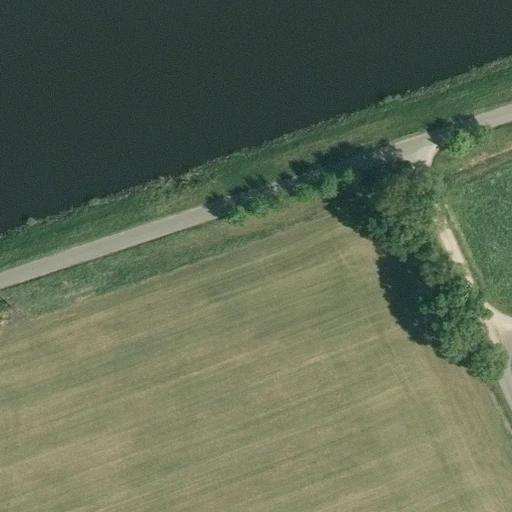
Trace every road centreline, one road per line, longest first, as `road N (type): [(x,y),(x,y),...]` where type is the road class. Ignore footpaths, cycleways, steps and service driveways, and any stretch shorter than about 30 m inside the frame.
road 1 (unclassified): [(511,115),(0,284)]
road 2 (track): [(510,331),(473,293),(456,260),(419,148)]
